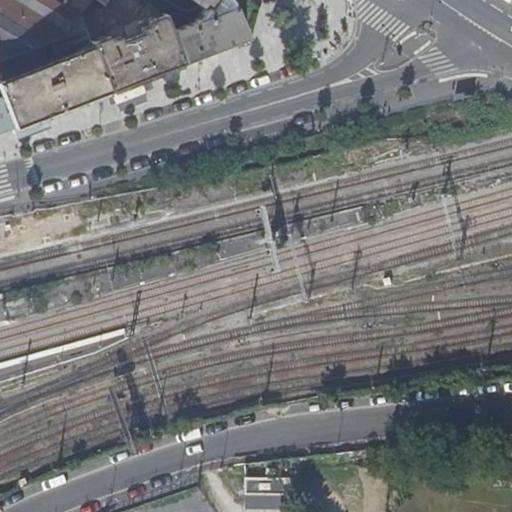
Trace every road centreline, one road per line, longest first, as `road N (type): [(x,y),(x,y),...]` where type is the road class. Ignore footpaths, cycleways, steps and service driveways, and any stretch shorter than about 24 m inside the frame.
road 1 (tertiary): [(28,511),(164,460),(245,440),(511,407)]
road 2 (residential): [(0,181),(304,93)]
road 3 (residential): [(304,93),(435,61)]
